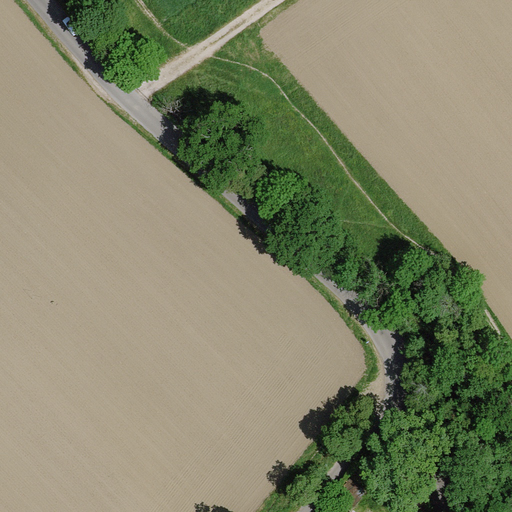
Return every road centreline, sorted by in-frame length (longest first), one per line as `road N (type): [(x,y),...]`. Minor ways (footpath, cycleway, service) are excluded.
road 1 (residential): [(38,0),(129,99),(340,281),(369,313),(406,385)]
road 2 (track): [(272,0),(129,99)]
road 3 (residential): [(301,511),(406,385)]
road 4 (residential): [(406,385),(447,511)]
